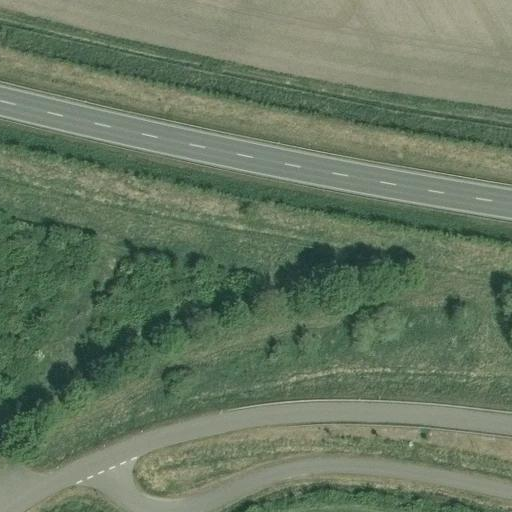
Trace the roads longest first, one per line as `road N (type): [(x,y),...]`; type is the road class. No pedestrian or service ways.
road 1 (primary): [(0,103),(511,206)]
road 2 (unclassified): [(101,458),(258,413),(376,414),(511,431)]
road 3 (unclassified): [(177,511),(260,474),(313,467),(511,493)]
